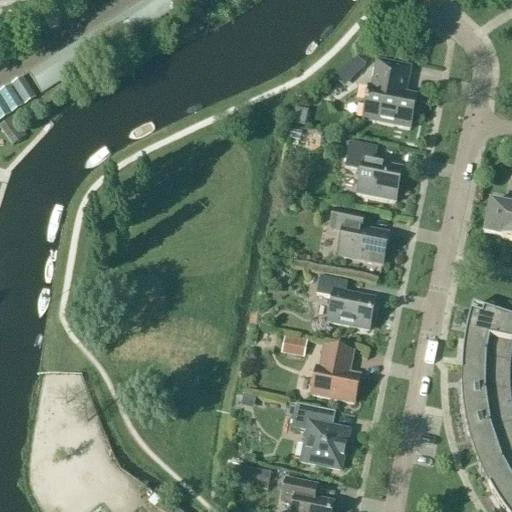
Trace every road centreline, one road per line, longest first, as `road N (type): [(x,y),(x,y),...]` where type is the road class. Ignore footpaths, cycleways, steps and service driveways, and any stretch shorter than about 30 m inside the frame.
road 1 (residential): [(394,511),(471,125)]
road 2 (residential): [(0,79),(127,0)]
road 3 (residential): [(471,125),(480,66),(432,0)]
